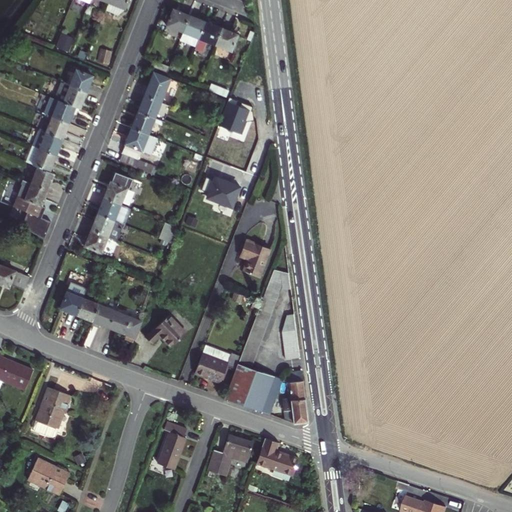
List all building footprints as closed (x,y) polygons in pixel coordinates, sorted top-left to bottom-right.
[(187,14),(170,8),(164,24),(181,30),(187,14)] [(203,20),(187,14),(181,30),(197,36),(203,20)] [(219,26),(203,20),(197,36),(194,44),(202,47),(205,39),(213,43),(219,26)] [(235,32),(219,26),(213,43),(229,48),(235,32)] [(197,36),(181,30),(177,38),(194,44),(197,36)] [(62,31),(58,46),(71,50),(76,35),(62,31)] [(168,63),(153,58),(150,66),(165,72),(168,63)] [(85,75),(69,69),(63,84),(80,90),(85,75)] [(169,78),(152,71),(143,94),(160,100),(169,78)] [(73,106),(80,90),(63,84),(55,81),(49,97),(69,105),(73,106)] [(153,117),(160,100),(143,94),(136,110),(153,117)] [(49,97),(45,96),(38,114),(45,117),(62,123),(69,105),(49,97)] [(237,100),(228,97),(217,127),(232,133),(233,131),(242,134),(252,106),(242,102),(240,107),(236,105),(237,100)] [(147,133),(153,117),(136,110),(130,127),(147,133)] [(56,139),(62,123),(45,117),(39,132),(56,139)] [(153,136),(147,133),(130,127),(123,144),(123,145),(118,158),(149,170),(152,162),(144,159),(153,136)] [(51,153),(56,139),(39,132),(33,130),(27,144),(51,153)] [(44,169),(51,153),(27,144),(20,160),(32,165),(44,169)] [(48,171),(44,169),(32,165),(25,182),(41,188),(48,171)] [(240,186),(214,176),(212,180),(206,177),(201,189),(208,192),(205,199),(232,208),(240,186)] [(133,191),(108,181),(102,197),(119,203),(127,206),(133,191)] [(36,203),(41,188),(25,182),(19,198),(10,194),(6,205),(34,216),(39,204),(36,203)] [(119,203),(102,197),(96,212),(113,219),(119,203)] [(106,235),(113,219),(96,212),(89,229),(106,235)] [(172,223),(166,221),(161,236),(166,238),(172,223)] [(178,225),(172,223),(166,238),(172,241),(178,225)] [(115,239),(106,235),(89,229),(84,244),(110,254),(115,239)] [(268,245),(243,235),(236,251),(246,255),(241,267),(257,273),(268,245)] [(276,260),(241,354),(254,359),(283,282),(290,281),(288,265),(276,260)] [(29,278),(0,267),(0,287),(6,290),(7,287),(23,292),(29,278)] [(80,298),(66,292),(59,309),(74,315),(80,298)] [(97,305),(80,298),(74,315),(90,321),(97,305)] [(112,311),(97,305),(90,321),(106,328),(112,311)] [(286,351),(299,349),(294,306),(287,307),(282,324),(286,351)] [(141,322),(112,311),(106,328),(134,339),(141,322)] [(185,328),(169,311),(144,333),(151,341),(160,333),(170,343),(185,328)] [(241,355),(231,351),(231,352),(205,343),(195,371),(220,380),(227,363),(237,366),(241,355)] [(5,350),(0,347),(0,375),(27,387),(36,366),(4,353),(5,350)] [(278,371),(241,357),(227,396),(264,408),(278,371)] [(308,414),(302,366),(302,364),(285,366),(289,394),(281,395),(284,415),(288,416),(308,414)] [(72,392),(51,382),(34,422),(35,424),(52,432),(55,431),(72,392)] [(171,430),(159,460),(176,466),(187,437),(184,436),(188,427),(168,420),(165,428),(171,430)] [(256,439),(234,431),(227,450),(218,446),(211,466),(227,472),(234,453),(250,458),(256,439)] [(282,438),(268,433),(259,458),(295,470),(301,452),(279,445),(282,438)] [(71,468),(39,453),(29,474),(61,489),(71,468)] [(400,494),(394,510),(400,511),(437,511),(440,504),(419,496),(418,500),(400,494)] [(61,509),(69,511),(72,502),(64,500),(61,509)]
